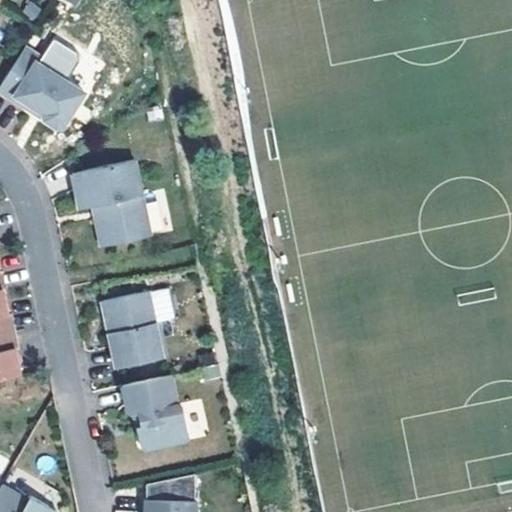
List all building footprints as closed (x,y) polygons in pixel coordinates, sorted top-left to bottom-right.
[(62,0),(76,8),(80,0),(62,0)] [(33,49),(5,90),(34,109),(41,109),(51,115),(51,121),(64,129),(70,128),(92,95),(45,64),(48,59),(33,49)] [(41,109),(34,109),(51,121),(51,115),(41,109)] [(88,209),(101,206),(105,205),(108,218),(105,223),(109,242),(114,246),(158,237),(142,161),(80,174),(88,209)] [(0,253),(0,289),(7,288),(10,288),(7,272),(4,272),(0,253)] [(7,288),(0,289),(0,333),(19,330),(15,313),(12,314),(7,288)] [(154,293),(108,302),(111,319),(116,322),(119,332),(114,333),(121,368),(168,359),(154,293)] [(19,330),(0,333),(0,379),(25,374),(20,347),(23,347),(19,330)] [(175,376),(127,385),(133,412),(139,415),(143,415),(145,426),(141,427),(145,446),(151,450),(189,442),(193,436),(187,410),(182,405),(175,376)] [(7,484),(0,495),(0,511),(60,511),(60,510),(35,496),(33,499),(7,484)] [(199,511),(200,498),(151,498),(150,511),(199,511)]
